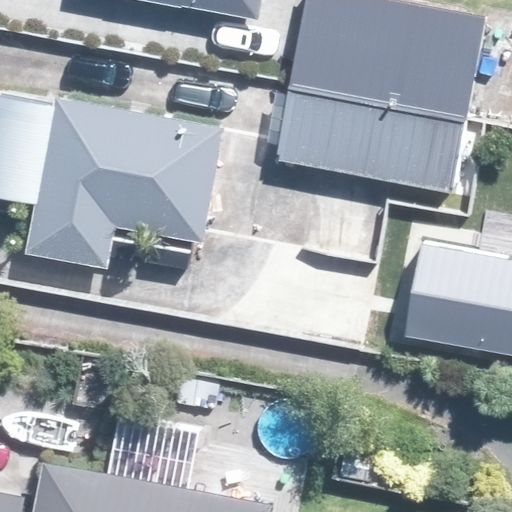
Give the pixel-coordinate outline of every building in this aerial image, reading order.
[(263,0),(157,0),(259,20),(263,0)] [(293,89),(468,121),(486,24),(487,18),(387,0),(309,0),(296,74),(294,84),(293,89)] [(454,189),(468,121),(293,89),(280,159),(395,179),(454,189)] [(205,242),(226,130),(28,94),(18,150),(32,153),(24,194),(40,197),(32,239),(30,253),(110,268),(113,256),(118,225),(205,242)] [(511,265),(447,253),(431,334),(511,349),(511,265)] [(282,511),(283,510),(190,493),(187,508),(186,511),(282,511)]
